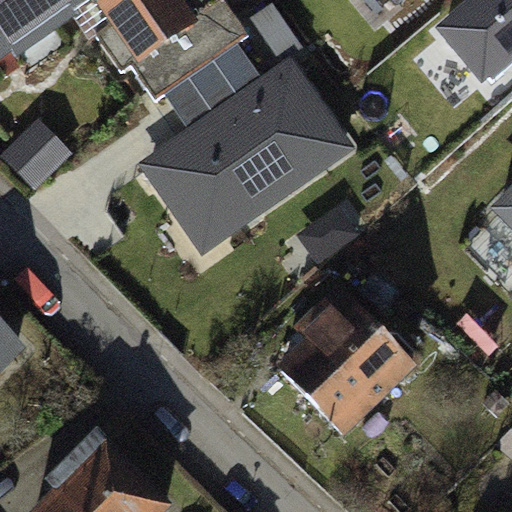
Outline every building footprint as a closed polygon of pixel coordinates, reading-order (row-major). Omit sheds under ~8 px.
[(178,0),(0,0),(0,60),(82,0),(83,0),(160,105),(222,60),(178,0)] [(416,0),(387,0),(399,14),(416,0)] [(511,0),(468,0),(433,28),(488,96),(511,76),(511,0)] [(296,57),(132,160),(192,256),(356,153),(296,57)] [(511,204),(498,219),(511,232),(511,204)] [(285,374),(349,438),(417,372),(339,294),(301,331),(315,345),(285,374)] [(0,324),(0,372),(24,349),(0,324)] [(511,456),(511,435),(502,448),(511,456)] [(115,450),(54,511),(176,511),(178,510),(115,450)]
